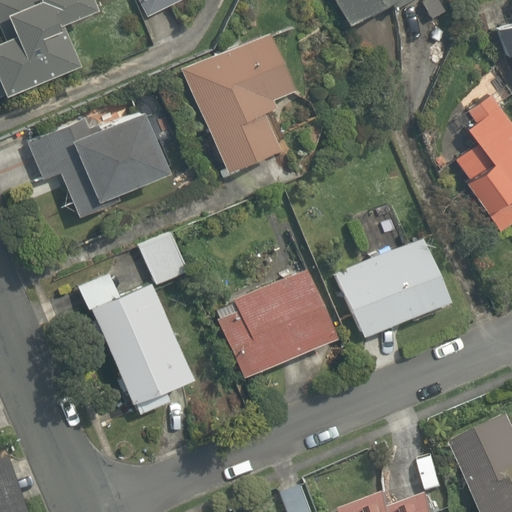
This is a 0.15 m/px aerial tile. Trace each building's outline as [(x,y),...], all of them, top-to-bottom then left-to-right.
[(79,0),(0,0),(0,88),(68,62),(51,19),(82,7),(79,0)] [(131,0),(138,15),(174,0),(131,0)] [(328,0),(341,20),(374,0),(381,0),(386,8),(398,0),(328,0)] [(511,0),(507,0),(511,12),(511,16),(486,26),(497,56),(505,53),(511,71),(511,0)] [(265,94),(285,87),(264,31),(176,64),(214,164),(270,142),(257,106),(268,102),(265,94)] [(511,125),(486,89),(451,113),(474,145),(453,160),(459,169),(452,175),(475,208),(490,231),(511,215),(511,214),(502,201),(511,194),(511,125)] [(155,171),(129,107),(82,127),(77,116),(18,140),(34,178),(51,172),(70,219),(116,200),(112,189),(155,171)] [(163,231),(135,244),(150,279),(179,266),(163,231)] [(439,294),(410,231),(326,270),(356,333),(439,294)] [(70,281),(119,394),(183,366),(133,254),(70,281)] [(326,331),(296,262),(202,303),(233,372),(326,331)] [(511,511),(511,425),(507,413),(447,437),(476,511),(511,511)] [(0,511),(13,511),(0,474),(0,511)] [(433,511),(423,486),(387,500),(382,487),(336,504),(339,511),(433,511)]
